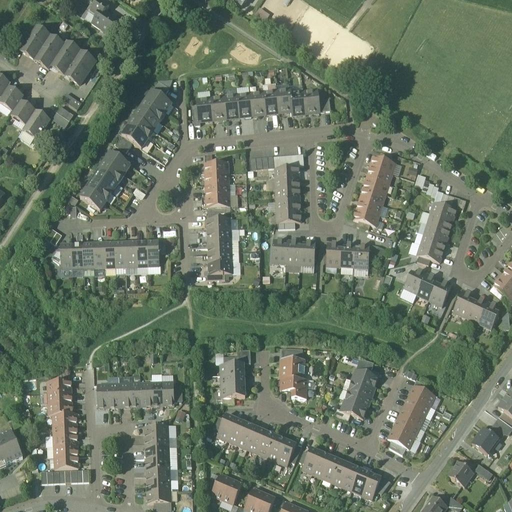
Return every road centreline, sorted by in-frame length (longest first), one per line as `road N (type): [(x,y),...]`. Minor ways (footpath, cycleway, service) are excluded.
road 1 (residential): [(308,138),(314,224),(323,229),(338,226),(366,141)]
road 2 (residential): [(369,452),(265,410),(263,353)]
road 3 (residential): [(484,198),(454,270),(476,282),(511,237)]
road 4 (residential): [(308,138),(187,151),(168,180)]
road 5 (residential): [(511,363),(423,482)]
road 6 (residential): [(484,198),(426,161),(366,141)]
